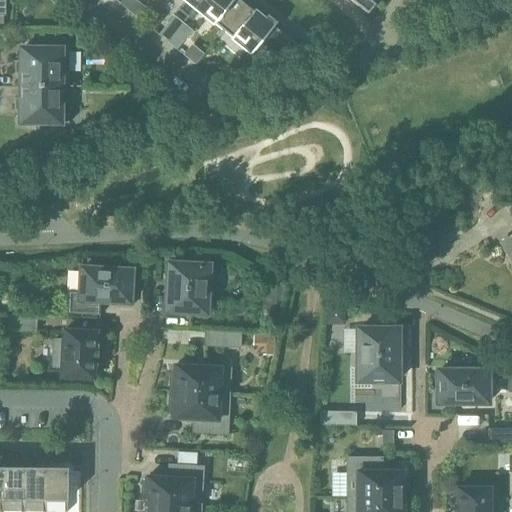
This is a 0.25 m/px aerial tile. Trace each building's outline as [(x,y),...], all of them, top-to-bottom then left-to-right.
[(135,0),(122,0),(119,4),(128,11),(137,1),(135,0)] [(189,19),(196,9),(195,8),(201,0),(184,0),(185,1),(178,10),(189,19)] [(196,9),(223,31),(244,5),(238,0),(201,0),(195,8),(196,9)] [(370,2),(371,0),(348,0),(367,15),(374,5),(370,2)] [(147,9),(137,1),(128,11),(138,19),(147,9)] [(263,20),(244,5),(223,31),(252,54),(261,43),(275,54),(297,46),(274,27),(277,23),(267,16),(263,20)] [(167,43),(183,24),(174,17),(158,36),(167,43)] [(183,24),(167,43),(176,50),(191,31),(183,24)] [(50,50),(21,50),(21,61),(14,61),(14,75),(20,75),(20,86),(19,86),(68,87),(69,50),(61,50),(61,47),(50,47),(50,50)] [(211,63),(204,72),(215,80),(226,76),(211,63)] [(68,87),(19,86),(19,87),(20,87),(20,98),(14,98),(14,112),(20,112),(20,123),(49,124),(49,127),(60,127),(60,124),(68,124),(68,87)] [(132,101),(152,101),(152,88),(132,89),(132,101)] [(511,259),(511,189),(500,197),(511,218),(511,234),(501,241),(511,259)] [(192,316),(208,317),(209,301),(206,301),(207,283),(210,283),(211,272),(208,272),(208,266),(196,266),(196,263),(180,262),(180,265),(168,264),(166,312),(192,314),(192,316)] [(115,306),(132,307),(133,290),(130,290),(131,272),(81,269),(80,293),(68,292),(67,315),(99,316),(100,302),(116,303),(115,306)] [(23,302),(11,302),(10,314),(22,314),(23,302)] [(261,307),(261,320),(278,321),(280,308),(261,307)] [(35,319),(9,318),(8,331),(35,333),(35,319)] [(397,364),(397,353),(395,353),(395,347),(397,347),(397,330),(357,330),(357,336),(354,336),(354,347),(357,347),(357,368),(354,368),(354,385),(371,385),(371,382),(397,382),(397,375),(400,375),(400,364),(397,364)] [(61,368),(61,378),(93,380),(94,366),(95,366),(96,347),(95,347),(96,332),(63,331),(63,340),(53,340),(52,368),(61,368)] [(240,334),(205,332),(204,346),(239,348),(240,334)] [(254,336),(253,345),(274,347),(274,337),(254,336)] [(170,392),(229,395),(230,369),(174,366),(174,372),(171,372),(170,392)] [(451,407),(451,404),(487,404),(487,372),(438,372),(438,390),(435,390),(435,407),(451,407)] [(227,435),(229,395),(170,392),(169,413),(172,413),(171,419),(201,420),(200,434),(227,435)] [(319,412),(319,426),(356,426),(356,412),(319,412)] [(511,443),(511,429),(488,429),(488,443),(511,443)] [(392,445),(392,431),(381,431),(382,446),(392,445)] [(177,452),(176,466),(196,467),(197,453),(177,452)] [(347,458),(347,498),(405,498),(405,478),(403,478),(403,472),(373,472),(373,459),(347,458)] [(143,484),(142,504),(200,507),(203,467),(196,467),(176,466),(166,465),(166,479),(146,478),(146,484),(143,484)] [(22,511),(23,469),(2,468),(1,511),(22,511)] [(44,511),(45,469),(23,469),(22,511),(44,511)] [(66,511),(67,469),(45,469),(44,511),(66,511)] [(489,511),(489,489),(456,489),(456,503),(455,503),(455,511),(489,511)] [(405,511),(405,498),(347,498),(346,511),(405,511)]
